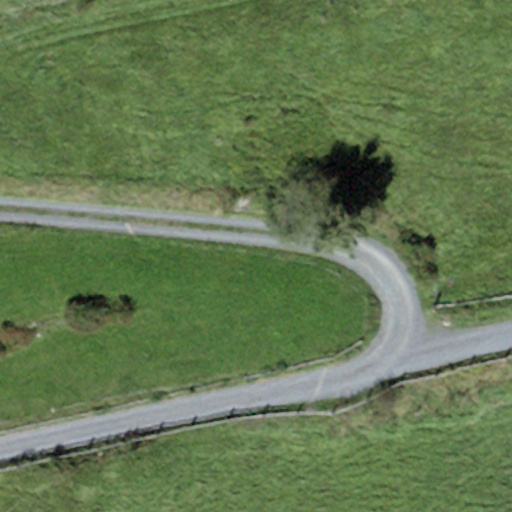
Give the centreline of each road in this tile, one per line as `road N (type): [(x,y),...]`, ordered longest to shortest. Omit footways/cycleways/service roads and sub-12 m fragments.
road 1 (track): [(0,216),(333,241),(411,305),(409,359)]
road 2 (track): [(409,359),(0,453)]
